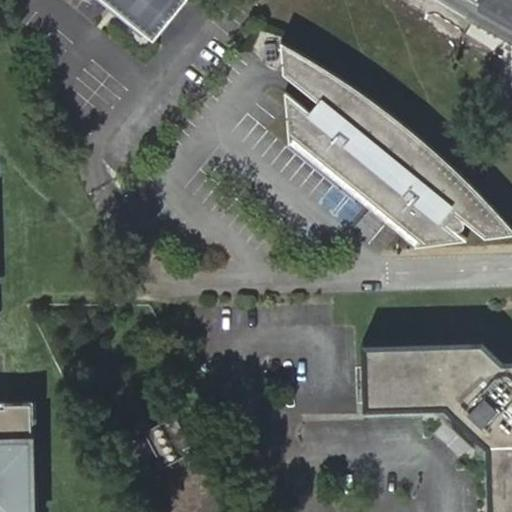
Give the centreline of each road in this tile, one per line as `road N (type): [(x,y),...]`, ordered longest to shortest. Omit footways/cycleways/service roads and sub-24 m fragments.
road 1 (unknown): [(375,273),(339,229),(205,121)]
road 2 (unknown): [(206,35),(150,88),(48,0)]
road 3 (unknown): [(282,457),(248,391),(247,368),(256,349),(275,343),(300,379),(294,394)]
road 4 (unknown): [(282,457),(326,438),(372,438),(397,448),(415,469),(424,511)]
road 5 (unknown): [(248,277),(192,217),(181,193),(182,159),(205,121)]
